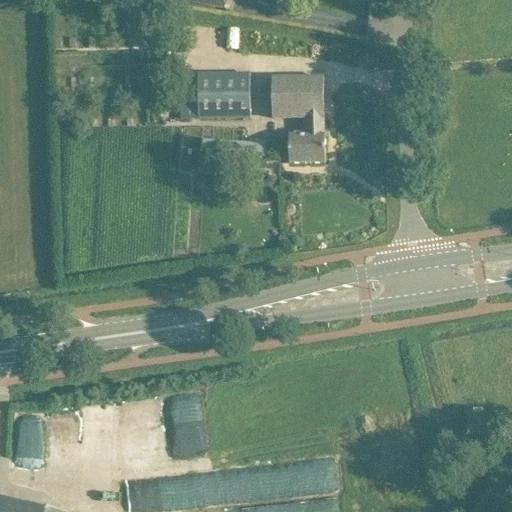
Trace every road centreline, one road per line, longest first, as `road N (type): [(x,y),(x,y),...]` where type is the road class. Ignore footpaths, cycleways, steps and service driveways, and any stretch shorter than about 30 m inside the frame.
road 1 (unclassified): [(415,263),(405,167),(407,0)]
road 2 (secondary): [(415,263),(187,325)]
road 3 (secondary): [(187,325),(420,301)]
road 4 (secondary): [(0,352),(187,325)]
